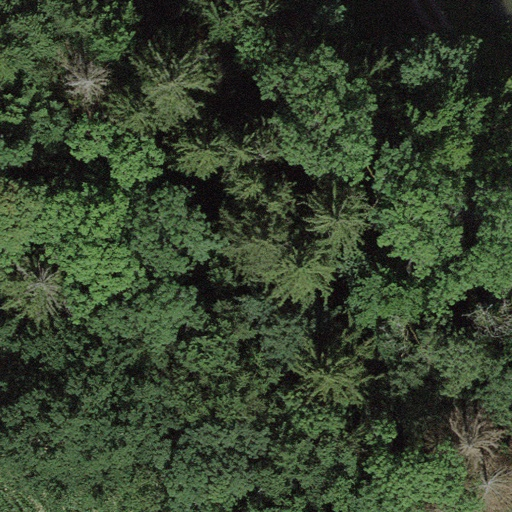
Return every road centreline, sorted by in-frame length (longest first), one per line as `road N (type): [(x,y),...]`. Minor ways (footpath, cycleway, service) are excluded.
road 1 (unclassified): [(73,0),(90,17),(344,155),(511,223)]
road 2 (track): [(511,212),(503,157),(424,0)]
road 3 (track): [(0,344),(158,511)]
